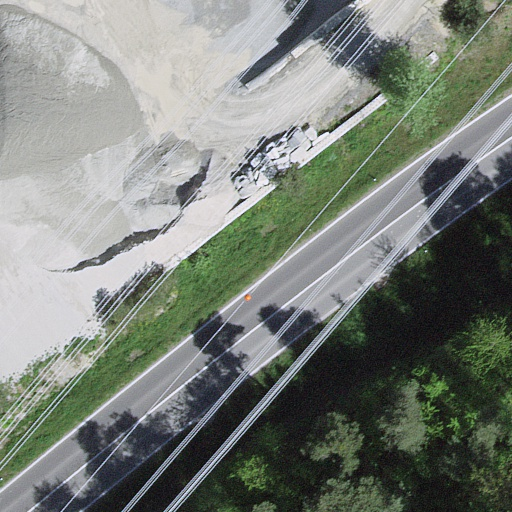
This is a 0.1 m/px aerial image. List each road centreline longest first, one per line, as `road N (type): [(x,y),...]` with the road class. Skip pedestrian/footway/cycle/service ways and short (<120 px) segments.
road 1 (tertiary): [(30,511),(397,220),(511,141)]
road 2 (unknown): [(0,15),(52,23),(109,82)]
